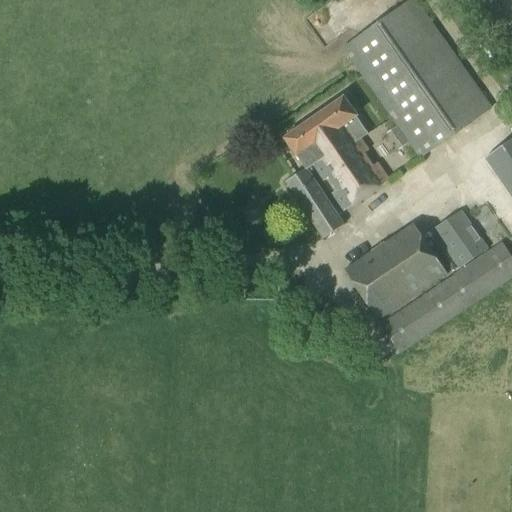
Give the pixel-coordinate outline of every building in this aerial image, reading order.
[(419,159),(491,109),(414,0),(410,0),(342,48),(419,159)] [(360,140),(367,135),(355,117),(355,116),(344,99),(285,138),(306,170),(313,165),(343,209),(387,180),(374,161),(375,161),(360,140)] [(501,182),(511,174),(511,141),(486,160),(501,182)] [(344,225),(306,170),(286,184),(323,239),(344,225)] [(244,209),(245,217),(251,223),(259,222),(265,216),(264,208),(258,202),(250,202),(244,209)] [(487,250),(461,211),(433,230),(460,269),(487,250)] [(378,321),(446,275),(412,225),(344,270),(378,321)] [(400,354),(511,278),(511,258),(502,243),(381,325),(400,354)]
